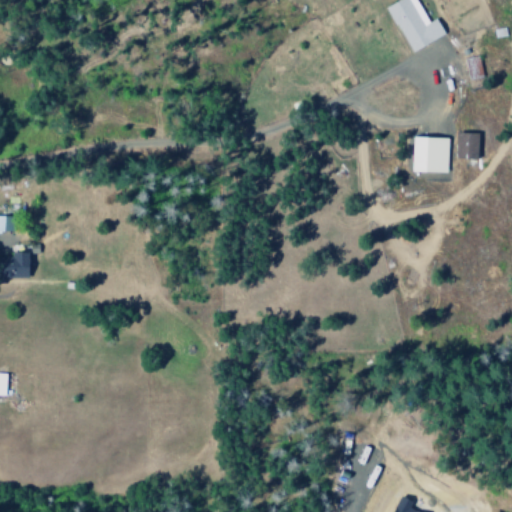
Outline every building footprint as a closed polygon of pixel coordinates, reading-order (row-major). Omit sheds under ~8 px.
[(406,52),(440,35),(432,18),(424,22),(412,0),(393,0),(382,6),(406,52)] [(455,82),(479,77),(475,56),(450,61),(455,82)] [(473,133),(451,133),(451,159),(472,159),(473,133)] [(442,173),(443,138),(405,137),(404,172),(442,173)] [(21,252),(5,253),(6,257),(0,256),(0,277),(23,277),(21,252)] [(412,511),(404,508),(407,501),(392,494),(383,511),(412,511)]
